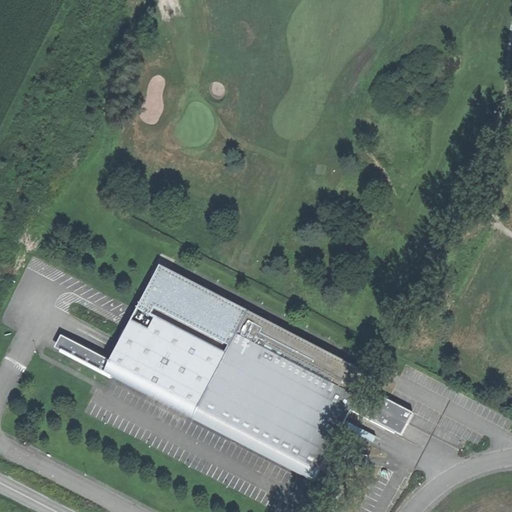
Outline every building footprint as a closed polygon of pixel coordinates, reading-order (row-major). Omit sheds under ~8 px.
[(105,371),(192,417),(247,312),(170,271),(165,279),(154,277),(144,301),(142,300),(110,361),(105,371)] [(192,417),(314,481),(343,426),(352,410),(358,398),(370,376),(247,312),(192,417)] [(62,349),(105,371),(110,361),(68,339),(62,349)] [(358,398),(352,410),(395,432),(401,421),(407,425),(413,414),(384,398),(379,409),(358,398)] [(368,456),(355,454),(353,463),(366,466),(368,456)]
